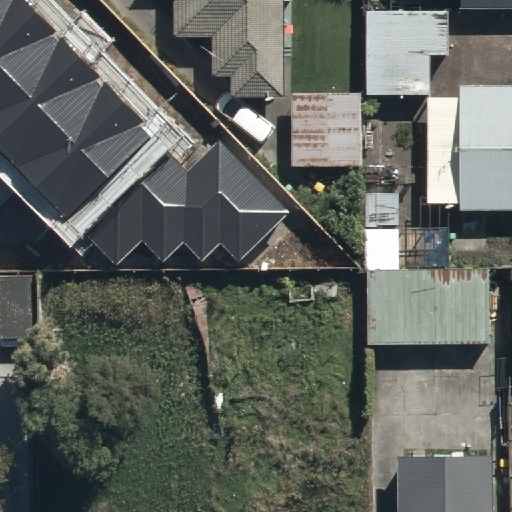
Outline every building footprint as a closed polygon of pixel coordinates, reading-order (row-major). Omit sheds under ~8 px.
[(16,0),(0,0),(0,142),(115,260),(142,234),(164,256),(181,240),(202,261),(218,245),(239,267),(293,214),(220,139),(186,173),(16,0)] [(281,0),(175,0),(176,29),(215,29),(215,74),(236,74),(236,94),(282,94),(281,0)] [(449,6),(368,6),(368,92),(429,92),(429,200),(461,200),(461,205),(511,205),(511,79),(459,79),(459,91),(432,91),(432,51),(449,51),(449,6)] [(360,89),(294,89),(294,161),(360,161),(360,89)] [(364,191),(366,264),(401,264),(401,191),(364,191)] [(491,341),(490,264),(366,267),(367,343),(491,341)] [(0,275),(0,335),(33,335),(32,275),(0,275)] [(256,444),(213,443),(211,502),(254,503),(256,444)] [(492,511),(491,448),(393,449),(393,511),(492,511)] [(365,511),(365,490),(301,490),(301,511),(365,511)]
